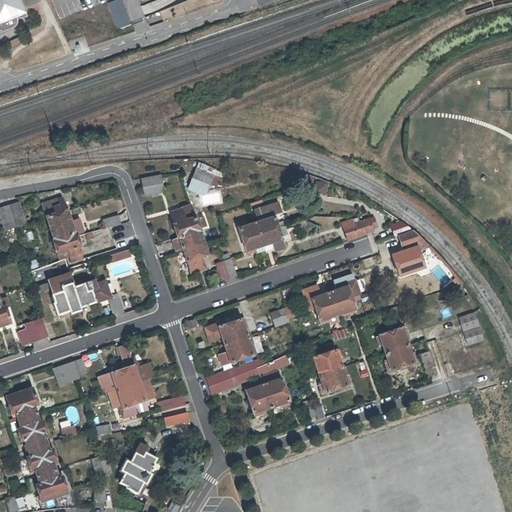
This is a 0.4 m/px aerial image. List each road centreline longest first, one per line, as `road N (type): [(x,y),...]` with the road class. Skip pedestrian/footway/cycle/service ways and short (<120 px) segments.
road 1 (residential): [(0,189),(124,170),(170,312)]
road 2 (residential): [(244,0),(0,86)]
road 3 (residential): [(462,380),(221,462)]
road 4 (residential): [(170,312),(374,244)]
road 5 (residential): [(0,371),(170,312)]
road 6 (residential): [(170,312),(221,462)]
